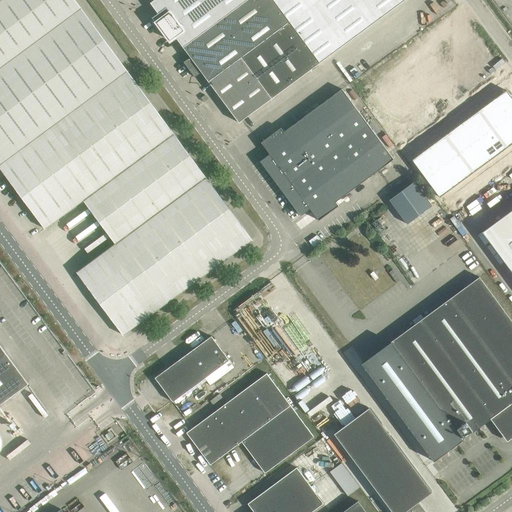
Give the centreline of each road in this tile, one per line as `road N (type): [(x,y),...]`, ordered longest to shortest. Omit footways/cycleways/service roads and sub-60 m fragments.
road 1 (unclassified): [(108,378),(278,253),(281,242),(109,0)]
road 2 (unknown): [(281,242),(360,340),(460,263)]
road 3 (unclassified): [(108,378),(0,231)]
road 4 (unclassified): [(207,511),(108,378)]
road 5 (unknown): [(220,152),(327,68)]
